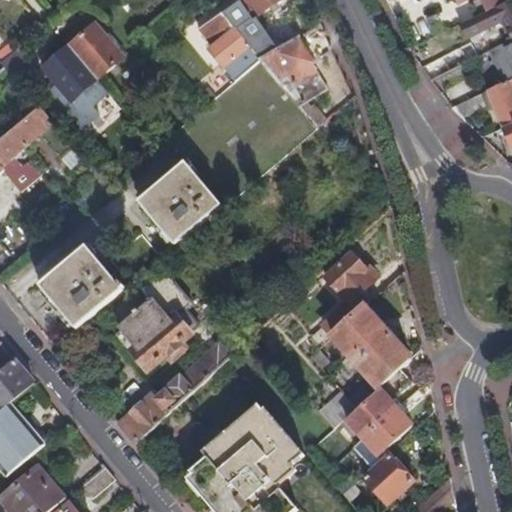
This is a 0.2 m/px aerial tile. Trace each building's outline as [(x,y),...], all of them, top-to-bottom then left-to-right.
[(253,0),(226,18),(239,33),(256,21),(257,22),(290,0),(253,0)] [(511,7),(511,0),(455,0),(461,10),(469,6),(478,24),(511,7)] [(511,40),(511,7),(478,24),(463,32),(469,45),(504,27),(511,40)] [(239,85),(265,64),(261,60),(248,44),(239,33),(226,18),(225,17),(202,33),(218,52),(215,55),(239,85)] [(99,27),(73,49),(106,88),(111,83),(107,78),(127,60),(99,27)] [(273,59),(281,53),(268,36),(259,36),(248,44),(261,60),(269,54),(273,59)] [(265,64),(302,108),(331,90),(301,41),(281,53),(273,59),(265,64)] [(490,56),(501,77),(511,71),(511,50),(510,52),(508,47),(490,56)] [(106,88),(73,49),(47,71),(75,104),(96,87),(100,92),(106,88)] [(424,73),(434,86),(469,68),(462,54),(424,73)] [(0,78),(9,71),(6,67),(0,60),(0,78)] [(197,162),(232,206),(320,131),(302,108),(265,64),(239,85),(208,112),(163,148),(172,159),(177,155),(189,168),(197,162)] [(507,88),(511,84),(511,71),(501,77),(507,88)] [(490,97),(506,134),(511,130),(511,98),(508,89),(490,97)] [(455,115),(465,124),(489,112),(483,100),(455,115)] [(0,146),(0,178),(7,172),(5,170),(52,130),(58,139),(63,135),(43,111),(0,146)] [(77,150),(67,139),(62,143),(71,155),(77,150)] [(197,162),(189,168),(145,206),(180,250),(201,232),(232,206),(197,162)] [(13,178),(26,193),(45,177),(35,166),(31,169),(28,165),(13,178)] [(88,198),(94,206),(111,191),(105,184),(88,198)] [(80,204),(86,212),(94,206),(88,198),(80,204)] [(201,232),(180,250),(192,264),(213,247),(201,232)] [(45,289),(82,333),(130,292),(125,286),(122,288),(90,251),(45,289)] [(337,338),(368,310),(373,305),(365,296),(379,283),(356,257),(330,280),(352,305),(328,327),(337,338)] [(194,335),(203,328),(189,312),(196,306),(168,272),(117,316),(127,327),(123,330),(124,330),(120,335),(135,354),(137,353),(152,372),(173,355),(176,357),(185,349),(182,347),(195,336),(194,335)] [(404,369),(414,361),(368,310),(337,338),(336,339),(352,356),(341,366),(351,377),(360,385),(370,377),(383,389),(404,369)] [(325,332),(319,338),(326,345),(332,339),(325,332)] [(171,390),(184,405),(234,359),(221,346),(185,380),(183,379),(171,390)] [(314,359),(325,370),(331,364),(321,352),(314,359)] [(12,369),(19,363),(14,357),(8,364),(12,369)] [(0,413),(1,416),(37,386),(24,369),(19,363),(12,369),(8,364),(0,370),(0,413)] [(418,385),(404,369),(383,389),(385,392),(351,423),(383,457),(416,427),(396,405),(418,385)] [(354,401),(361,409),(375,396),(368,388),(354,401)] [(157,396),(124,426),(140,446),(177,411),(173,406),(174,401),(169,396),(162,401),(157,396)] [(194,475),(225,511),(300,511),(301,511),(277,482),(307,457),(269,411),(194,475)] [(0,488),(37,457),(1,416),(0,416),(0,488)] [(394,457),(368,481),(392,506),(418,483),(394,457)] [(97,499),(118,483),(107,470),(81,493),(87,499),(97,499)] [(11,511),(56,511),(69,501),(42,471),(5,503),(11,511)] [(447,511),(458,503),(453,482),(419,511),(447,511)]
